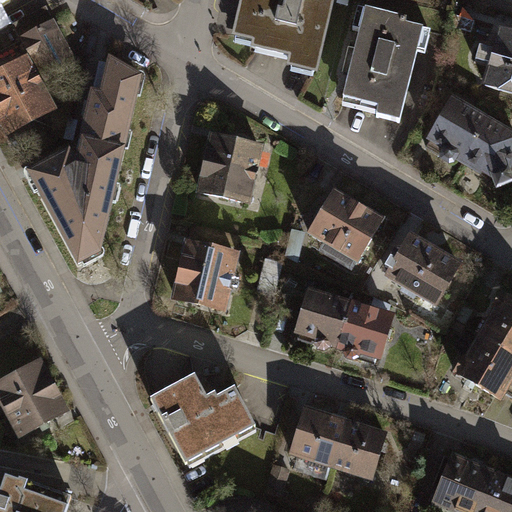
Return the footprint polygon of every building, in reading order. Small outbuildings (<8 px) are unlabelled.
[(332,0),(330,0),(246,0),(237,38),(257,42),(256,47),(295,56),(293,67),(316,72),(332,0)] [(17,27),(24,40),(53,25),(46,11),(17,27)] [(408,21),(365,11),(344,101),(379,110),(377,118),(401,123),(423,30),(406,26),(408,21)] [(26,62),(0,75),(0,118),(9,135),(53,111),(38,84),(74,64),(53,25),(24,40),(34,58),(26,62)] [(511,35),(501,32),(485,87),(511,94),(511,35)] [(84,143),(123,152),(140,79),(111,61),(103,96),(93,94),(82,142),(84,143)] [(487,122),(454,103),(427,150),(451,163),(453,162),(455,159),(464,163),(487,122)] [(511,136),(487,122),(464,163),(481,173),(482,171),(497,180),(499,185),(501,186),(510,183),(511,179),(511,178),(511,136)] [(260,147),(214,137),(201,193),(247,204),(260,147)] [(58,160),(31,175),(80,265),(100,254),(123,152),(84,143),(80,160),(74,163),(71,159),(60,164),(58,160)] [(383,222),(334,193),(309,235),(340,253),(335,260),(350,269),(355,260),(359,263),(383,222)] [(240,237),(193,227),(191,236),(238,246),(240,237)] [(459,265),(410,236),(387,277),(435,305),(459,265)] [(236,256),(190,245),(177,301),(223,311),(236,256)] [(282,264),(267,261),(260,290),(274,294),(282,264)] [(338,348),(351,306),(310,293),(298,334),(301,334),(299,341),(312,345),(312,343),(317,344),(317,346),(319,350),(324,351),(328,349),(329,345),(338,348)] [(511,354),(511,297),(504,293),(479,335),(511,354)] [(371,312),(351,306),(338,348),(347,350),(346,354),(348,358),(353,360),(357,358),(359,352),(380,358),(392,318),(388,317),(391,306),(375,299),(371,312)] [(511,354),(479,335),(456,375),(499,400),(504,392),(511,396),(511,354)] [(36,361),(0,381),(0,405),(18,439),(65,413),(36,361)] [(152,397),(187,461),(258,423),(238,386),(219,396),(214,388),(205,393),(195,374),(152,397)] [(349,421),(307,408),(292,454),(335,468),(349,421)] [(392,434),(349,421),(335,468),(377,481),(392,434)] [(459,511),(480,511),(498,470),(455,452),(434,501),(459,511)] [(283,463),(266,458),(258,486),(274,491),(283,463)] [(511,511),(511,475),(498,470),(480,511),(511,511)] [(63,511),(68,499),(3,477),(0,487),(0,511),(63,511)] [(327,511),(331,500),(318,496),(313,511),(314,511),(327,511)]
